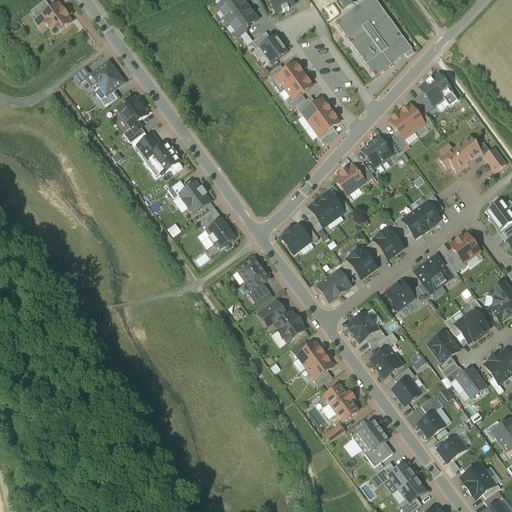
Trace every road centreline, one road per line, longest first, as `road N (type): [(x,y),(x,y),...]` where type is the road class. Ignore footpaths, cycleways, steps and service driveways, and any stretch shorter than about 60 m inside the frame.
road 1 (residential): [(83,0),(261,239)]
road 2 (residential): [(375,114),(310,19),(284,32),(358,133)]
road 3 (residential): [(323,325),(462,225),(475,226),(511,276)]
road 4 (residential): [(323,325),(462,511)]
road 5 (residential): [(261,239),(358,133)]
